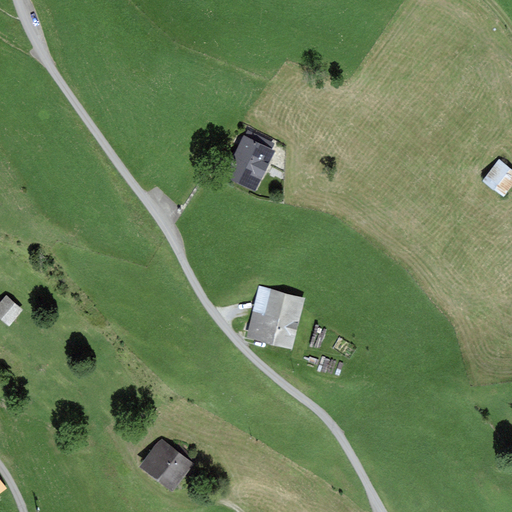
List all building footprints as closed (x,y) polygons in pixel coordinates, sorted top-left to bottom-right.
[(228,170),(252,182),(272,142),(248,131),(228,170)] [(503,190),(511,178),(511,170),(500,162),(488,178),(503,190)] [(300,298),(263,289),(253,332),(292,342),(297,322),(294,322),(300,298)] [(0,306),(0,310),(9,319),(16,312),(18,314),(22,309),(8,298),(0,306)] [(144,459),(171,484),(186,467),(160,442),(144,459)]
